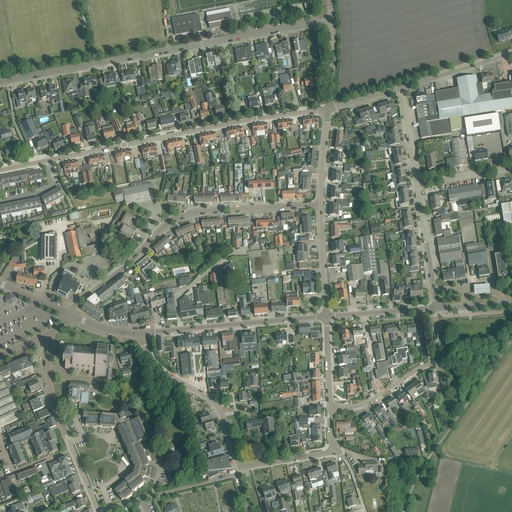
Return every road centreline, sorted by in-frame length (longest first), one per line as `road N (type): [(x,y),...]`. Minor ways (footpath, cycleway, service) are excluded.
road 1 (residential): [(0,81),(315,23)]
road 2 (residential): [(69,314),(182,215),(320,204)]
road 3 (residential): [(46,161),(327,109)]
road 4 (residential): [(238,462),(216,405),(161,369),(141,333)]
road 5 (tertiary): [(325,316),(181,329)]
road 6 (residential): [(329,408),(364,403),(450,357)]
road 7 (residential): [(437,308),(417,183)]
